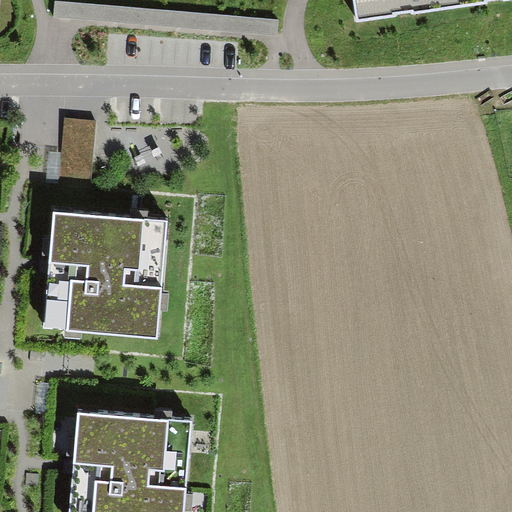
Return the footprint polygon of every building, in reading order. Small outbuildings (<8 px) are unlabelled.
[(511,0),(353,0),(358,28),(511,5),(511,0)] [(278,24),(56,5),(54,20),(276,39),(278,24)] [(65,116),(56,208),(89,211),(97,119),(65,116)] [(58,180),(61,145),(51,145),(48,179),(58,180)] [(39,325),(156,336),(167,218),(89,211),(56,208),(50,208),(45,264),(39,325)] [(184,511),(193,419),(75,408),(70,466),(65,511),(184,511)]
